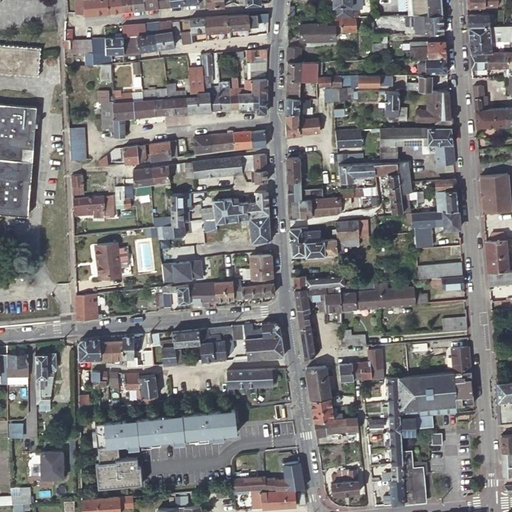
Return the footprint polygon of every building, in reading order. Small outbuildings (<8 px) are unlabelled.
[(74,0),(74,13),(83,13),(83,0),(74,0)] [(91,12),(108,11),(107,0),(83,0),(83,13),(91,12)] [(107,0),(108,11),(122,10),(120,0),(107,0)] [(131,0),(120,0),(122,10),(132,8),(131,0)] [(131,0),(132,8),(144,7),(143,0),(131,0)] [(441,13),(442,13),(441,0),(412,0),(413,14),(441,13)] [(351,7),(333,7),(333,17),(334,17),(351,16),(351,7)] [(267,25),(268,11),(248,13),(228,14),(229,27),(232,27),(245,25),(247,25),(249,25),(257,25),(267,25)] [(444,32),(442,13),(441,13),(413,14),(411,14),(405,14),(406,25),(414,25),(414,32),(427,32),(444,32)] [(491,26),(503,25),(502,13),(467,14),(468,26),(479,26),(491,26)] [(229,27),(228,14),(215,15),(217,30),(229,29),(229,27)] [(217,30),(215,15),(204,16),(205,28),(205,31),(217,30)] [(205,28),(204,16),(189,17),(189,20),(190,30),(205,28)] [(356,30),(356,16),(351,16),(334,17),(334,21),(299,22),(300,38),(335,37),(335,33),(340,30),(347,30),(356,30)] [(158,32),(171,30),(170,19),(157,21),(158,32)] [(179,32),(177,19),(170,19),(171,30),(172,30),(172,33),(179,32)] [(145,22),(146,33),(155,32),(158,32),(157,21),(145,22)] [(138,22),(122,24),(122,35),(130,34),(139,33),(138,22)] [(508,25),(503,25),(491,26),(479,26),(468,26),(468,36),(491,34),(491,41),(509,39),(508,25)] [(69,38),(72,38),(72,29),(64,29),(64,34),(64,39),(69,38)] [(174,44),(172,33),(172,30),(171,30),(158,32),(155,32),(158,46),(163,46),(174,44)] [(155,32),(146,33),(139,33),(130,34),(133,51),(135,50),(142,49),(158,46),(155,32)] [(386,32),(372,32),(373,58),(380,58),(386,58),(386,55),(382,55),(382,41),(386,41),(386,32)] [(133,51),(130,34),(122,35),(123,52),(126,52),(133,51)] [(191,41),(190,34),(181,36),(182,43),(191,41)] [(509,45),(509,39),(491,41),(491,34),(468,36),(469,51),(487,51),(492,51),(508,51),(509,51),(509,45)] [(123,52),(122,35),(105,36),(105,52),(106,62),(111,61),(111,52),(119,52),(119,55),(123,55),(123,52)] [(105,52),(105,36),(91,37),(91,38),(92,50),(92,53),(105,52)] [(445,55),(444,39),(409,41),(410,57),(425,56),(445,55)] [(0,43),(0,72),(39,75),(41,47),(0,43)] [(267,56),(267,46),(259,47),(260,57),(267,56)] [(287,46),(286,60),(300,60),(300,46),(287,46)] [(253,47),(245,48),(246,60),(254,59),(254,57),(253,47)] [(259,47),(256,47),(257,57),(258,70),(266,70),(267,56),(260,57),(259,47)] [(210,89),(218,89),(218,82),(215,82),(215,85),(210,85),(210,81),(212,80),(210,51),(201,52),(202,63),(202,66),(203,77),(204,90),(210,89)] [(487,51),(469,51),(471,67),(487,66),(487,51)] [(508,65),(508,51),(492,51),(487,51),(487,66),(508,65)] [(100,62),(106,62),(105,52),(92,53),(92,63),(100,62)] [(446,71),(445,55),(425,56),(425,63),(418,63),(418,72),(421,72),(431,72),(446,71)] [(255,59),(254,59),(246,60),(246,71),(254,70),(256,71),(255,59)] [(321,60),(300,60),(286,60),(286,78),(299,79),(316,80),(316,73),(321,73),(321,61),(321,60)] [(112,77),(111,61),(106,62),(100,62),(100,78),(112,77)] [(204,90),(203,77),(202,66),(187,67),(188,78),(189,91),(204,90)] [(253,92),(266,92),(266,76),(259,77),(256,77),(256,72),(256,71),(254,70),(246,71),(247,77),(253,77),(253,92)] [(351,74),(340,75),(328,75),(320,76),(319,76),(319,85),(330,84),(351,84),(351,81),(351,74)] [(358,74),(358,81),(358,84),(378,84),(379,74),(365,74),(358,74)] [(432,88),(432,74),(418,74),(418,82),(414,82),(411,82),(411,90),(414,90),(418,90),(427,90),(431,90),(432,88)] [(238,92),(238,87),(237,75),(231,75),(232,88),(229,88),(230,107),(239,107),(238,92)] [(239,107),(252,107),(253,92),(253,77),(247,77),(245,77),(245,87),(238,87),(238,92),(239,107)] [(286,78),(285,97),(298,97),(299,79),(286,78)] [(174,83),(166,83),(166,88),(167,97),(185,96),(184,90),(178,90),(177,87),(174,88),(174,83)] [(473,97),(480,97),(479,85),(472,85),(473,97)] [(324,88),(324,96),(325,100),(333,99),(345,99),(345,87),(324,88)] [(186,96),(185,96),(167,97),(166,88),(143,90),(143,99),(154,98),(163,97),(164,112),(170,112),(187,110),(186,96)] [(230,107),(229,88),(218,89),(210,89),(211,108),(218,108),(230,107)] [(450,121),(448,89),(432,88),(431,90),(427,90),(426,110),(415,110),(416,121),(450,121)] [(211,108),(210,89),(204,90),(189,91),(189,96),(186,96),(187,110),(198,109),(211,108)] [(113,101),(133,100),(133,91),(113,93),(113,95),(113,101)] [(387,107),(399,108),(399,107),(399,92),(385,91),(384,102),(378,102),(378,107),(384,107),(387,107)] [(257,112),(265,112),(266,92),(253,92),(252,107),(257,107),(257,112)] [(134,115),(133,100),(113,101),(113,95),(110,95),(110,99),(102,99),(103,126),(110,126),(110,129),(114,129),(114,127),(114,126),(111,126),(109,117),(111,117),(114,117),(123,116),(134,115)] [(474,109),(486,108),(485,96),(480,97),(473,97),(474,109)] [(164,112),(163,97),(154,98),(155,113),(164,112)] [(284,113),(298,113),(298,112),(304,111),(305,107),(309,107),(309,99),(306,99),(304,98),(303,98),(302,98),(301,98),(298,98),(298,97),(285,97),(285,101),(284,113)] [(143,114),(155,113),(154,98),(143,99),(142,99),(133,100),(134,115),(143,114)] [(0,212),(27,215),(35,105),(0,101),(0,212)] [(344,115),(344,107),(333,107),(334,116),(344,115)] [(398,116),(399,108),(387,107),(384,107),(384,116),(398,116)] [(398,120),(406,121),(407,107),(399,107),(399,108),(398,116),(398,120)] [(492,108),(486,108),(474,109),(475,126),(490,125),(505,125),(504,107),(492,108)] [(285,134),(287,134),(298,133),(299,133),(298,119),(302,118),(301,113),(298,113),(284,113),(284,116),(285,124),(285,134)] [(123,116),(114,117),(111,117),(109,117),(111,126),(114,126),(114,127),(114,129),(114,135),(123,135),(123,116)] [(318,117),(302,118),(298,119),(299,133),(319,131),(318,117)] [(454,163),(451,125),(427,126),(427,127),(398,128),(380,128),(380,145),(409,144),(434,143),(436,164),(454,163)] [(84,127),(69,128),(69,129),(69,138),(70,153),(70,159),(85,158),(84,127)] [(265,144),(265,128),(246,130),(233,132),(235,147),(250,145),(265,144)] [(235,147),(233,132),(233,130),(230,129),(226,129),(227,133),(211,134),(203,135),(202,135),(203,152),(212,151),(212,150),(235,147)] [(362,145),(361,129),(335,129),(336,142),(336,146),(362,145)] [(203,152),(202,135),(193,136),(195,153),(203,152)] [(149,142),(136,144),(138,160),(145,159),(160,158),(176,155),(175,148),(173,148),(169,148),(169,141),(168,140),(149,142)] [(136,144),(122,146),(124,162),(138,160),(136,144)] [(380,145),(380,159),(396,159),(397,161),(410,161),(409,144),(380,145)] [(267,180),(265,152),(245,154),(240,155),(242,170),(254,169),(254,180),(267,180)] [(108,163),(106,153),(98,158),(99,164),(108,163)] [(242,170),(240,155),(232,156),(233,172),(242,171),(242,170)] [(233,172),(232,156),(217,157),(214,157),(210,158),(196,160),(189,161),(185,161),(186,171),(186,175),(194,174),(194,176),(205,175),(223,173),(233,172)] [(287,171),(287,180),(299,180),(298,157),(298,156),(286,156),(286,159),(286,163),(287,171)] [(186,171),(185,161),(172,163),(168,164),(169,173),(186,171)] [(398,172),(397,161),(374,162),(374,173),(375,174),(386,173),(387,173),(398,172)] [(411,168),(410,161),(397,161),(398,172),(399,180),(409,179),(408,168),(411,168)] [(374,173),(374,162),(338,163),(339,182),(353,181),(352,174),(374,173)] [(151,166),(149,166),(151,182),(155,182),(164,180),(170,180),(169,173),(168,164),(157,165),(151,166)] [(151,182),(149,166),(138,168),(132,168),(133,177),(133,185),(151,182)] [(82,185),(81,172),(71,173),(72,185),(82,185)] [(399,185),(399,180),(398,172),(387,173),(386,173),(387,174),(388,186),(399,185)] [(479,194),(481,212),(509,210),(505,172),(478,174),(479,194)] [(456,188),(455,178),(438,179),(438,187),(435,187),(435,190),(456,188)] [(411,192),(410,181),(409,179),(399,180),(399,185),(400,193),(407,192),(411,192)] [(288,216),(300,216),(299,198),(312,198),(322,197),(322,190),(318,190),(318,187),(299,187),(299,180),(287,180),(287,190),(288,202),(288,212),(288,216)] [(83,192),(82,185),(72,185),(72,193),(83,192)] [(124,206),(123,185),(115,185),(116,207),(124,206)] [(401,197),(401,199),(408,199),(408,196),(407,192),(400,193),(399,185),(388,186),(389,198),(401,197)] [(353,187),(340,188),(340,196),(351,196),(354,196),(353,187)] [(362,187),(353,187),(354,196),(363,195),(362,187)] [(268,203),(267,188),(255,189),(256,199),(248,200),(250,214),(268,212),(268,203)] [(456,188),(435,190),(437,211),(442,210),(458,209),(457,202),(456,188)] [(186,206),(187,191),(170,192),(170,208),(182,207),(182,206),(186,206)] [(73,197),(74,211),(74,214),(113,211),(112,194),(73,197)] [(212,198),(213,206),(215,217),(215,221),(221,220),(233,219),(246,217),(248,217),(250,217),(250,214),(248,200),(238,201),(238,196),(219,198),(212,198)] [(352,201),(351,196),(340,196),(322,197),(312,198),(312,214),(317,214),(327,213),(337,212),(352,201)] [(401,201),(401,199),(401,197),(389,198),(391,211),(397,211),(410,209),(408,200),(401,201)] [(300,216),(312,214),(312,198),(299,198),(300,216)] [(182,221),(187,221),(186,210),(191,210),(190,205),(186,206),(182,207),(170,208),(169,223),(182,221)] [(202,219),(211,217),(210,207),(201,208),(202,219)] [(459,227),(458,209),(442,210),(437,211),(429,211),(420,211),(418,212),(411,212),(412,226),(444,224),(444,228),(459,227)] [(270,233),(268,212),(250,214),(250,217),(248,217),(251,241),(264,239),(264,242),(270,241),(270,233)] [(359,235),(358,219),(335,221),(336,228),(336,237),(359,235)] [(359,235),(367,235),(366,219),(358,219),(359,235)] [(184,233),(182,221),(169,223),(160,224),(161,236),(175,234),(176,236),(182,235),(182,233),(184,233)] [(290,232),(290,240),(320,238),(320,230),(308,230),(306,231),(300,231),(300,227),(289,228),(290,232)] [(415,249),(431,248),(430,235),(425,236),(424,230),(413,231),(415,249)] [(504,232),(489,233),(490,241),(504,240),(504,232)] [(360,244),(359,235),(336,237),(336,241),(343,241),(343,245),(360,244)] [(291,245),(291,255),(305,254),(306,255),(324,254),(324,253),(337,252),(344,252),(343,245),(343,241),(336,241),(336,237),(332,237),(320,238),(290,240),(291,245)] [(485,256),(506,255),(504,240),(490,241),(484,241),(485,256)] [(118,241),(97,243),(100,263),(98,263),(99,277),(122,275),(121,266),(119,250),(118,241)] [(119,250),(121,266),(129,265),(127,249),(119,250)] [(272,272),(271,253),(250,254),(251,278),(259,277),(272,276),(272,272)] [(506,255),(485,256),(486,272),(507,270),(506,255)] [(417,264),(418,274),(418,278),(432,277),(437,277),(463,275),(462,261),(417,264)] [(188,283),(189,283),(189,279),(194,279),(193,266),(162,269),(162,276),(163,286),(173,285),(188,283)] [(511,269),(507,270),(486,272),(487,284),(511,281),(511,269)] [(293,281),(294,288),(325,286),(339,285),(349,285),(349,280),(344,281),(343,275),(306,277),(305,274),(292,275),(292,277),(293,279),(293,281)] [(463,281),(463,275),(437,277),(432,277),(433,287),(442,286),(442,288),(464,286),(463,281)] [(273,281),(272,276),(259,277),(251,278),(240,279),(241,295),(249,295),(253,294),(252,283),(263,282),(273,281)] [(227,298),(234,298),(233,279),(218,280),(214,281),(216,299),(227,298)] [(241,295),(240,279),(233,279),(234,298),(241,297),(241,295)] [(216,299),(214,281),(202,282),(192,283),(189,283),(188,283),(189,301),(204,300),(216,299)] [(274,292),(273,281),(263,282),(264,293),(265,293),(274,292)] [(264,293),(263,282),(252,283),(253,294),(264,293)] [(374,283),(376,306),(387,306),(387,305),(415,303),(415,293),(414,285),(387,287),(387,282),(374,283)] [(189,301),(188,283),(173,285),(163,286),(155,286),(156,292),(162,291),(163,306),(170,306),(168,292),(176,291),(177,302),(189,301)] [(376,306),(374,283),(349,285),(339,285),(340,308),(351,308),(375,306),(376,306)] [(340,308),(339,285),(325,286),(326,309),(340,308)] [(295,295),(297,307),(306,306),(307,310),(309,310),(308,298),(318,297),(319,310),(326,309),(325,286),(294,288),(295,295)] [(163,306),(162,291),(156,292),(156,295),(154,295),(154,301),(154,304),(155,304),(155,307),(163,306)] [(76,313),(76,319),(87,318),(95,317),(94,304),(93,292),(87,292),(75,293),(75,302),(76,313)] [(427,292),(415,293),(415,303),(428,302),(427,292)] [(309,325),(307,310),(306,306),(297,307),(298,315),(300,327),(309,325)] [(340,346),(363,345),(362,333),(346,333),(346,328),(350,327),(349,316),(344,316),(344,318),(340,318),(340,329),(340,346)] [(467,329),(466,316),(442,318),(443,331),(467,329)] [(280,334),(278,323),(275,321),(261,322),(261,327),(252,328),(252,323),(242,323),(244,337),(258,336),(280,334)] [(244,337),(242,323),(226,325),(211,326),(211,332),(232,331),(233,339),(244,338),(244,337)] [(314,355),(309,325),(300,327),(301,334),(302,341),(303,349),(304,359),(310,357),(314,355)] [(199,342),(200,346),(201,360),(206,359),(216,357),(226,356),(226,354),(224,339),(218,339),(218,334),(208,335),(207,326),(198,327),(198,328),(199,342)] [(198,328),(172,331),(173,339),(173,344),(175,344),(199,342),(198,328)] [(134,356),(133,333),(130,334),(122,334),(122,357),(126,357),(127,365),(138,364),(137,356),(134,356)] [(122,357),(122,334),(111,335),(111,357),(122,357)] [(261,357),(283,354),(280,334),(258,336),(244,337),(244,338),(246,352),(247,358),(261,357)] [(100,358),(111,357),(111,335),(99,336),(100,358)] [(100,358),(99,336),(94,337),(88,337),(89,358),(100,358)] [(78,359),(89,358),(88,337),(84,337),(81,338),(77,341),(77,348),(78,359)] [(173,344),(173,339),(161,340),(162,363),(176,361),(175,348),(175,344),(173,344)] [(469,351),(469,345),(451,347),(453,370),(459,370),(471,369),(469,351)] [(201,360),(200,346),(193,347),(194,360),(201,360)] [(381,360),(380,347),(368,348),(369,361),(370,361),(370,369),(380,368),(379,360),(381,360)] [(152,363),(151,349),(143,349),(144,364),(152,363)] [(0,373),(9,374),(8,352),(0,352),(0,373)] [(28,374),(29,374),(29,357),(29,352),(8,352),(9,374),(14,374),(28,374)] [(49,352),(37,352),(37,357),(37,374),(37,377),(37,386),(37,402),(52,402),(51,391),(46,391),(46,374),(49,375),(49,352)] [(359,362),(361,378),(371,377),(370,369),(370,361),(369,361),(359,362)] [(344,363),(338,363),(340,380),(353,378),(361,378),(359,362),(344,363)] [(309,386),(310,398),(330,395),(325,363),(306,366),(306,368),(306,372),(307,378),(308,381),(309,386)] [(270,384),(270,383),(269,368),(255,368),(238,369),(226,369),(226,380),(227,385),(227,389),(227,392),(227,393),(228,393),(234,393),(234,385),(248,384),(270,384)] [(100,379),(99,370),(91,369),(91,379),(91,384),(96,384),(96,379),(99,380),(100,379)] [(118,386),(117,371),(112,371),(109,370),(109,380),(111,380),(110,386),(118,386)] [(472,383),(471,370),(451,372),(437,372),(419,374),(404,375),(396,376),(397,395),(397,399),(398,409),(412,408),(433,406),(456,404),(473,403),(472,383)] [(150,401),(157,400),(156,394),(157,394),(154,373),(139,375),(138,372),(125,372),(121,372),(121,376),(124,376),(125,388),(140,388),(140,396),(141,396),(142,402),(144,402),(150,401)] [(397,395),(396,376),(396,375),(386,376),(387,400),(397,399),(397,395)] [(511,380),(496,383),(498,411),(511,410),(510,407),(511,407),(511,380)] [(78,408),(89,408),(89,404),(88,392),(78,393),(78,408)] [(229,395),(228,393),(227,393),(227,392),(209,394),(191,396),(174,398),(175,401),(182,401),(194,399),(203,398),(216,397),(229,395)] [(312,409),(331,407),(331,401),(339,400),(339,394),(335,395),(330,395),(310,398),(312,409)] [(383,411),(388,410),(388,416),(398,415),(398,409),(397,399),(387,400),(388,405),(382,405),(383,411)] [(381,400),(364,402),(365,410),(371,408),(373,408),(381,407),(381,400)] [(398,409),(398,415),(398,417),(414,416),(427,415),(431,414),(457,412),(456,404),(433,406),(412,408),(398,409)] [(235,405),(94,420),(101,486),(141,482),(139,464),(137,464),(136,455),(119,457),(117,443),(237,430),(235,405)] [(336,406),(331,407),(333,418),(342,417),(341,412),(337,412),(336,406)] [(312,409),(313,420),(333,418),(331,407),(312,409)] [(511,407),(510,407),(511,410),(498,411),(499,423),(511,421),(511,407)] [(326,432),(358,428),(357,415),(342,417),(333,418),(313,420),(314,424),(316,436),(326,435),(326,432)] [(389,421),(389,425),(389,431),(399,430),(398,418),(398,417),(398,415),(388,416),(389,421)] [(426,423),(427,415),(414,416),(414,417),(414,423),(422,423),(426,423)] [(398,418),(399,430),(400,435),(407,434),(423,434),(422,423),(414,423),(414,417),(398,418)] [(381,418),(370,419),(371,426),(382,425),(381,418)] [(389,431),(390,449),(391,462),(401,461),(401,450),(400,442),(400,435),(399,430),(389,431)] [(440,431),(431,432),(431,442),(431,443),(441,442),(440,431)] [(382,441),(382,432),(368,432),(369,442),(382,441)] [(511,433),(500,435),(501,452),(511,451),(511,433)] [(67,449),(45,450),(45,477),(67,476),(67,449)] [(401,461),(402,477),(404,502),(425,500),(422,474),(421,466),(411,467),(411,460),(410,449),(406,450),(401,450),(401,461)] [(511,452),(511,451),(501,452),(502,472),(502,477),(503,477),(503,475),(511,475),(510,452),(511,452)] [(426,459),(411,460),(411,467),(421,466),(422,474),(427,474),(426,459)] [(300,467),(299,460),(283,462),(284,478),(275,478),(275,477),(265,477),(265,475),(249,476),(242,476),(237,477),(232,477),(233,489),(234,489),(235,489),(239,489),(247,488),(260,488),(275,488),(277,488),(281,487),(285,487),(287,487),(293,487),(303,486),(302,480),(300,467)] [(402,477),(401,461),(391,462),(392,471),(383,471),(383,479),(390,478),(402,477)] [(358,490),(356,468),(348,468),(348,472),(337,473),(331,473),(332,481),(331,481),(332,493),(358,490)] [(404,502),(402,477),(390,478),(390,482),(391,494),(383,494),(384,503),(404,502)] [(511,492),(511,484),(502,485),(503,489),(507,493),(511,492)] [(276,507),(295,505),(294,489),(280,490),(275,490),(276,507)] [(306,503),(304,489),(297,491),(299,504),(306,503)] [(276,507),(275,490),(267,491),(263,491),(260,491),(255,491),(251,491),(251,507),(262,506),(262,508),(276,507)] [(12,494),(13,503),(31,502),(32,502),(32,493),(12,494)] [(12,494),(0,494),(0,503),(13,503),(12,494)] [(186,494),(175,495),(175,507),(176,506),(187,505),(186,494)] [(133,506),(133,495),(118,496),(106,497),(92,498),(81,498),(81,499),(81,511),(120,511),(120,506),(133,506)] [(75,499),(64,500),(65,511),(75,510),(75,499)]
